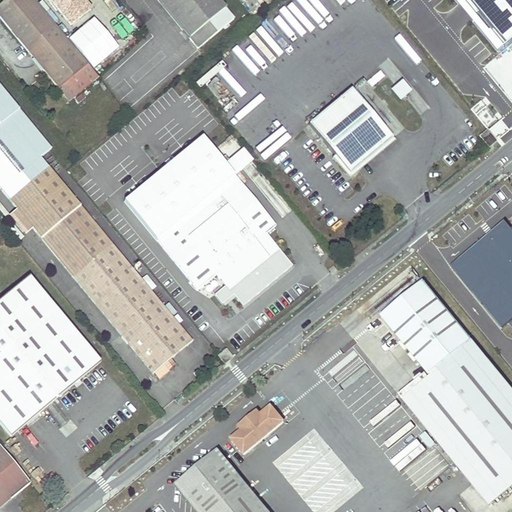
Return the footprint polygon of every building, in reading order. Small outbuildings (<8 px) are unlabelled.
[(6,0),(0,5),(0,18),(67,101),(97,77),(33,0),(6,0)] [(90,10),(81,0),(49,0),(71,26),(90,10)] [(217,0),(157,0),(196,48),(233,19),(217,0)] [(511,43),(511,0),(455,0),(500,54),(511,43)] [(384,76),(380,71),(367,82),(371,87),(384,76)] [(401,80),(389,90),(399,101),(410,91),(401,80)] [(0,189),(16,209),(17,211),(57,179),(40,159),(52,150),(0,87),(0,189)] [(392,138),(351,89),(309,125),(350,174),(392,138)] [(489,147),(496,141),(488,130),(480,137),(489,147)] [(471,132),(453,143),(460,155),(478,144),(471,132)] [(228,289),(253,269),(278,248),(274,244),(271,244),(272,241),(266,234),(275,227),(235,177),(199,134),(123,195),(157,241),(187,278),(193,284),(197,290),(216,275),(219,279),(224,279),(224,284),(228,289)] [(57,179),(17,211),(31,227),(152,374),(191,342),(57,179)] [(17,211),(16,209),(7,216),(22,235),(31,227),(17,211)] [(505,222),(486,237),(491,242),(509,228),(505,222)] [(511,230),(509,228),(491,242),(486,237),(470,251),(474,256),(455,271),(502,329),(511,320),(511,230)] [(470,251),(451,266),(455,271),(474,256),(470,251)] [(99,363),(64,320),(28,278),(0,301),(0,424),(10,437),(99,363)] [(511,486),(511,390),(423,282),(381,316),(430,377),(402,400),(489,506),(511,486)] [(218,355),(225,364),(233,358),(226,349),(218,355)] [(283,422),(270,407),(260,416),(256,412),(238,427),(241,431),(230,439),(243,455),(283,422)] [(272,461),(311,511),(332,511),(363,489),(316,428),(272,461)] [(0,507),(30,483),(0,446),(0,507)] [(267,511),(217,450),(175,484),(197,511),(267,511)]
